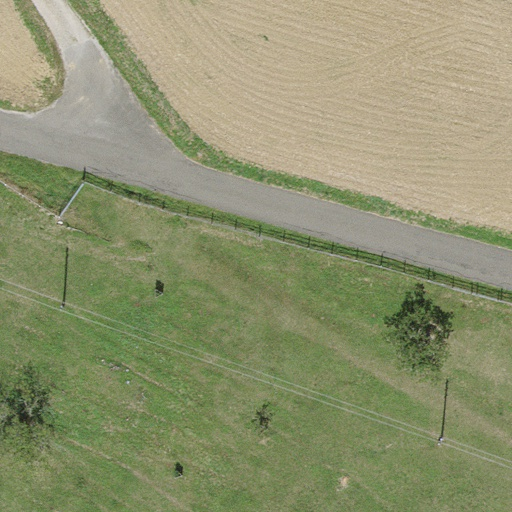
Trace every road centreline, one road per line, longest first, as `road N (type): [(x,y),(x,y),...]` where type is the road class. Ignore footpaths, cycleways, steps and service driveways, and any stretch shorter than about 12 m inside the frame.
road 1 (track): [(511,272),(125,174),(0,133)]
road 2 (track): [(125,174),(95,75),(39,0)]
